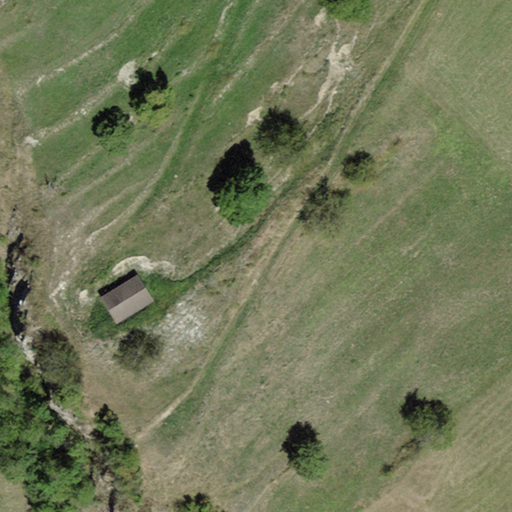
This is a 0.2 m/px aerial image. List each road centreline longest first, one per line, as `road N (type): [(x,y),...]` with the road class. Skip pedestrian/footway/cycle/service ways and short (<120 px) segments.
road 1 (track): [(439,0),(255,301),(196,425)]
road 2 (track): [(178,291),(250,240),(383,98)]
